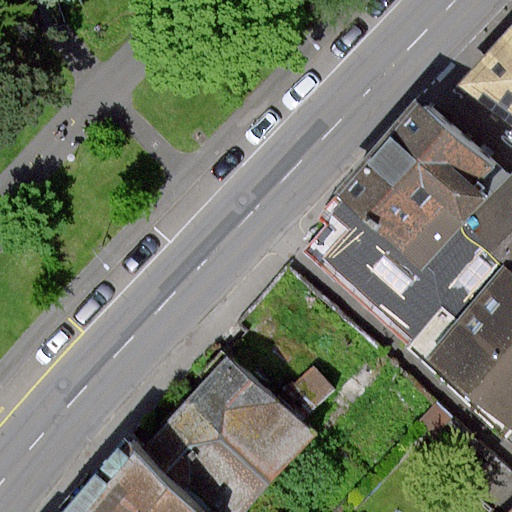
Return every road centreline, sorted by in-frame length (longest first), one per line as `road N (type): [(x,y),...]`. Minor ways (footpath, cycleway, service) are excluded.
road 1 (primary): [(396,56),(129,333),(0,487)]
road 2 (residential): [(511,143),(396,56)]
